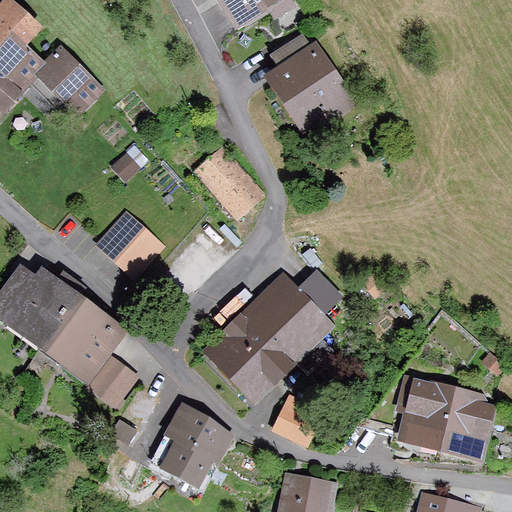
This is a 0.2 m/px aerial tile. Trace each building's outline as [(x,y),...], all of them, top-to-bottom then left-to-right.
[(222,0),(239,25),(279,0),(222,0)] [(0,50),(14,36),(24,46),(37,31),(15,9),(0,20),(0,50)] [(45,66),(24,46),(14,36),(0,50),(0,116),(7,109),(2,105),(23,83),(26,86),(39,73),(69,101),(83,86),(75,79),(83,71),(61,49),(45,66)] [(319,48),(271,79),(307,135),(355,105),(319,48)] [(94,97),(83,86),(69,101),(80,112),(94,97)] [(224,151),(198,176),(241,219),(267,194),(224,151)] [(127,217),(102,245),(135,275),(160,247),(127,217)] [(13,319),(44,343),(75,302),(85,289),(63,273),(47,294),(21,274),(0,301),(0,318),(9,325),(13,319)] [(258,299),(260,301),(210,350),(255,396),(316,337),(312,334),(325,322),(280,277),(258,299)] [(113,331),(75,302),(44,343),(42,346),(80,374),(113,331)] [(111,363),(93,387),(115,403),(133,379),(111,363)] [(410,409),(404,435),(480,453),(490,413),(483,401),(408,383),(402,407),(410,409)] [(294,399),(279,428),(294,435),(293,439),(305,444),(316,421),(309,418),(313,408),(294,399)] [(153,460),(196,484),(203,473),(211,477),(219,461),(214,459),(225,436),(207,426),(209,422),(187,411),(173,436),(167,434),(153,460)] [(304,478),(292,476),(285,511),(324,511),(329,489),(303,484),(304,478)] [(473,511),(474,511),(428,500),(424,511),(473,511)] [(356,502),(354,511),(393,511),(394,509),(356,502)]
